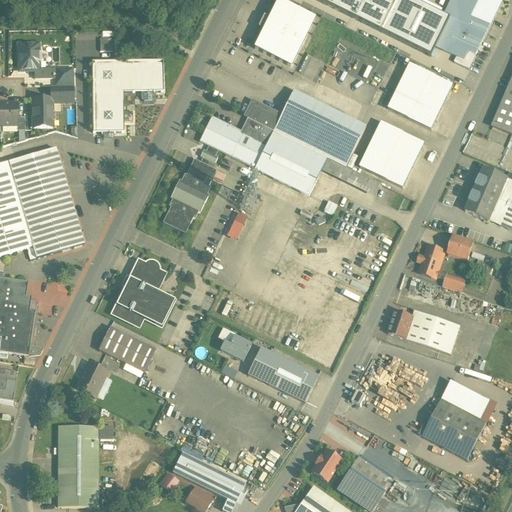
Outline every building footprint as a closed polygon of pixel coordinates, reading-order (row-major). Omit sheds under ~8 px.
[(321,20),(280,0),(276,0),(269,15),(263,13),(255,30),(261,33),(253,51),(295,72),(321,20)] [(314,0),(431,58),(435,49),(449,20),(409,0),(396,0),(394,5),(383,0),(314,0)] [(501,0),(459,0),(457,3),(451,0),(449,6),(455,9),(449,20),(435,49),(453,57),(471,20),(490,29),(502,3),(501,0)] [(471,20),(453,57),(457,59),(465,62),(469,53),(476,57),(479,52),(482,54),(484,49),(480,48),(490,29),(471,20)] [(114,40),(100,40),(100,53),(114,53),(114,40)] [(39,55),(39,46),(19,46),(20,73),(35,72),(39,72),(39,71),(39,63),(42,63),(41,55),(39,55)] [(476,57),(469,53),(465,62),(457,59),(455,64),(469,71),(476,57)] [(163,62),(92,63),(93,134),(104,134),(113,134),(124,134),(124,103),(123,103),(123,93),(132,93),(133,94),(142,94),(142,101),(144,101),(144,103),(152,103),(152,101),(154,101),(154,93),(163,93),(163,62)] [(409,66),(388,110),(431,131),(453,87),(409,66)] [(56,71),(39,71),(39,72),(35,72),(35,81),(56,80),(56,71)] [(73,71),(56,71),(56,80),(56,87),(73,87),(73,71)] [(511,84),(494,128),(511,135),(511,84)] [(74,104),(73,89),(51,89),(51,101),(52,101),(52,105),(74,104)] [(366,128),(293,92),(281,117),(273,133),(328,160),(346,169),(366,128)] [(51,101),(40,101),(39,100),(36,100),(35,102),(33,102),(34,130),(53,129),(53,122),(55,122),(55,115),(52,115),(52,105),(52,101),(51,101)] [(281,117),(253,103),(245,119),(257,125),(273,133),(281,117)] [(17,106),(6,106),(6,105),(3,105),(3,127),(17,127),(18,127),(18,119),(17,106)] [(25,119),(18,119),(18,127),(17,127),(17,132),(26,132),(25,119)] [(241,134),(212,119),(200,143),(209,147),(218,152),(255,170),(273,133),(257,125),(254,131),(245,126),(241,134)] [(381,125),(359,169),(403,190),(424,146),(381,125)] [(328,160),(273,133),(255,170),(255,171),(309,197),(321,173),(328,160)] [(11,146),(2,149),(7,165),(8,164),(16,162),(11,146)] [(195,163),(187,178),(185,177),(182,184),(180,183),(172,200),(174,201),(170,207),(172,208),(164,224),(185,234),(193,218),(195,219),(198,212),(200,213),(208,197),(206,196),(209,189),(207,188),(215,173),(209,170),(212,164),(215,165),(218,159),(215,158),(218,152),(209,147),(206,153),(204,152),(201,158),(203,159),(200,165),(195,163)] [(16,162),(8,164),(33,249),(27,250),(28,253),(27,253),(28,255),(31,262),(84,246),(56,150),(16,162)] [(346,169),(328,160),(321,173),(374,199),(381,186),(346,169)] [(7,165),(0,166),(0,258),(27,250),(33,249),(8,164),(7,165)] [(484,170),(466,213),(468,214),(468,213),(473,216),(475,217),(481,219),(480,219),(482,220),(488,222),(490,223),(508,181),(508,180),(506,180),(501,177),(499,176),(499,177),(493,174),(492,173),(491,173),(486,171),(484,170)] [(511,182),(508,181),(490,223),(511,232),(511,182)] [(334,217),(339,206),(330,202),(325,213),(334,217)] [(361,249),(372,224),(344,212),(340,221),(346,223),(344,228),(349,230),(344,241),(361,249)] [(229,238),(238,242),(250,218),(240,214),(229,238)] [(289,214),(263,265),(288,278),(313,226),(289,214)] [(474,244),(455,238),(448,258),(467,264),(474,244)] [(443,255),(430,251),(422,274),(435,279),(443,255)] [(146,269),(140,265),(115,315),(138,327),(143,318),(161,327),(172,304),(154,295),(163,277),(156,273),(156,271),(155,268),(153,267),(151,266),(149,267),(146,269)] [(468,275),(447,268),(444,280),(465,287),(468,275)] [(2,280),(0,279),(0,353),(25,357),(27,345),(30,345),(31,345),(37,302),(22,300),(24,287),(3,284),(3,280),(2,280)] [(330,310),(354,322),(371,288),(362,284),(354,301),(338,293),(330,310)] [(225,286),(214,312),(262,333),(272,311),(275,313),(276,309),(225,286)] [(413,319),(396,313),(388,336),(406,342),(414,319),(413,319)] [(449,324),(415,313),(413,319),(414,319),(406,342),(451,357),(452,356),(440,352),(449,324)] [(156,352),(111,329),(99,352),(144,374),(156,352)] [(224,345),(220,353),(243,363),(250,348),(233,340),(229,347),(224,345)] [(261,352),(249,377),(304,404),(317,379),(261,352)] [(108,374),(88,365),(76,390),(95,400),(108,374)] [(226,369),(224,375),(236,379),(238,373),(226,369)] [(17,374),(0,371),(0,400),(13,402),(17,374)] [(490,404),(452,384),(442,403),(481,423),(490,404)] [(481,423),(442,403),(423,439),(468,462),(487,426),(481,423)] [(99,429),(59,428),(58,509),(99,509),(99,429)] [(326,451),(321,458),(315,466),(316,467),(311,474),(327,485),(342,462),(326,451)] [(232,511),(245,486),(182,456),(172,475),(227,501),(222,511),(232,511)] [(373,511),(389,489),(355,466),(337,491),(368,511),(373,511)] [(168,475),(159,486),(169,493),(177,482),(168,475)] [(347,511),(313,488),(297,511),(297,506),(285,509),(286,511),(347,511)] [(206,511),(214,502),(195,489),(186,502),(200,511),(206,511)]
